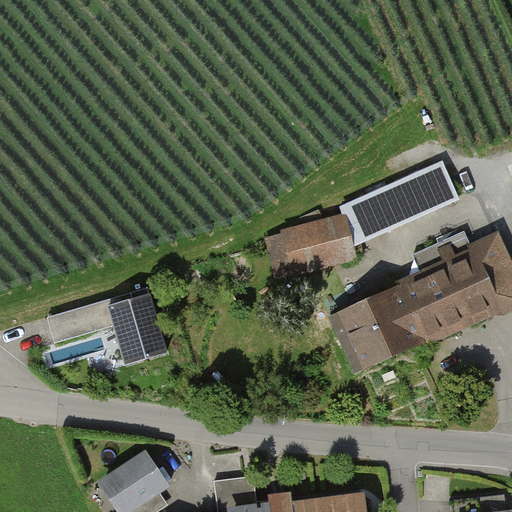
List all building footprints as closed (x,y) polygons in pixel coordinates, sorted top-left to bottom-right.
[(339,217),(277,234),(285,278),(353,261),(349,249),(450,201),(439,163),(338,208),(339,217)] [(511,290),(489,240),(320,317),(347,378),(511,303),(511,290)] [(113,297),(106,299),(124,361),(162,350),(146,295),(114,304),(113,297)] [(103,300),(46,317),(54,344),(111,327),(103,300)] [(145,451),(93,481),(111,511),(123,511),(166,487),(145,451)] [(123,511),(159,511),(175,502),(166,487),(123,511)] [(370,511),(367,491),(273,503),(274,511),(370,511)] [(274,511),(273,503),(225,509),(225,511),(274,511)]
